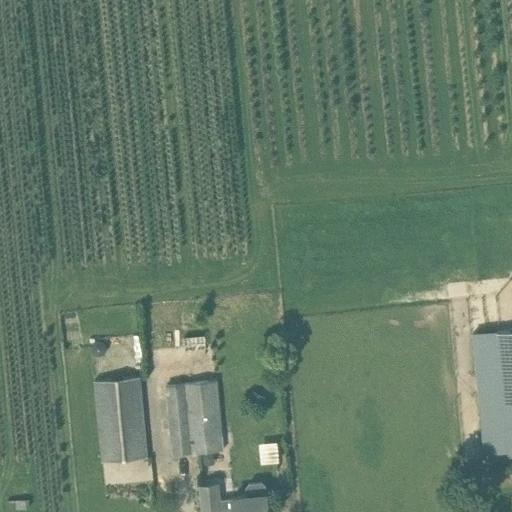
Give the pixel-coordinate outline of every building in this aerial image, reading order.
[(208,300),(211,334),(238,331),(234,297),(208,300)] [(511,328),(478,332),(490,452),(511,450),(511,328)] [(205,335),(184,337),(185,353),(207,351),(205,335)] [(94,342),(92,347),(94,353),(99,355),(105,354),(108,348),(105,342),(99,340),(94,342)] [(140,375),(95,380),(103,461),(148,456),(140,375)] [(230,449),(228,432),(223,433),(217,379),(167,384),(174,454),(230,449)] [(278,461),(277,440),(258,441),(260,462),(278,461)] [(269,511),(267,493),(266,485),(262,480),(248,482),(246,485),(246,495),(219,498),(218,483),(202,484),(204,511),(212,511),(220,511),(220,509),(234,508),(234,511),(269,511)]
